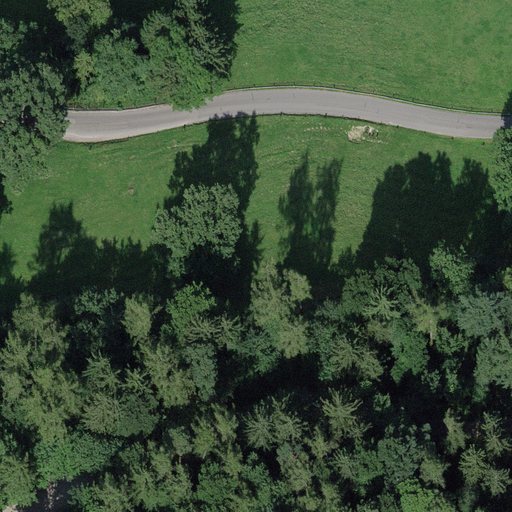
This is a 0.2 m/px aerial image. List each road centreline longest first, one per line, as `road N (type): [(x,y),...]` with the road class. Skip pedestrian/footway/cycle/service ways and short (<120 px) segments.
road 1 (tertiary): [(511,134),(333,105),(243,105),(139,128),(66,130),(0,120)]
road 2 (track): [(511,421),(461,432),(337,401),(285,407),(84,496)]
